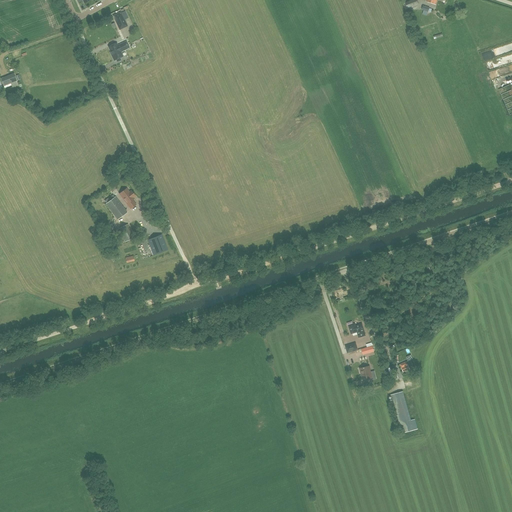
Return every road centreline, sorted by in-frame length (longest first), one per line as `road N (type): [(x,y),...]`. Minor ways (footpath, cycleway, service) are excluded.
road 1 (track): [(511,215),(0,386)]
road 2 (unclassified): [(196,287),(511,180)]
road 3 (unclassified): [(196,287),(74,20)]
road 4 (track): [(196,287),(1,351)]
road 5 (unknown): [(341,271),(399,376)]
